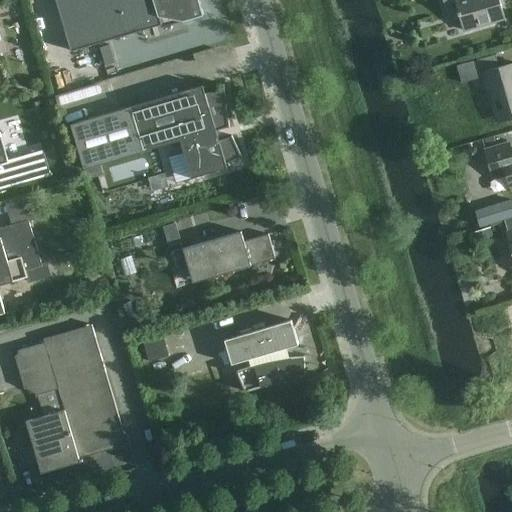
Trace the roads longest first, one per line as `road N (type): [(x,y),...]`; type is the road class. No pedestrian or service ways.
road 1 (unclassified): [(385,429),(260,0)]
road 2 (unclassified): [(385,429),(101,511)]
road 3 (residential): [(396,465),(511,433)]
